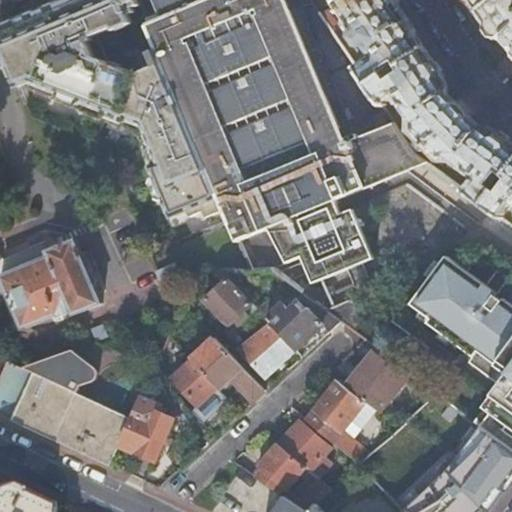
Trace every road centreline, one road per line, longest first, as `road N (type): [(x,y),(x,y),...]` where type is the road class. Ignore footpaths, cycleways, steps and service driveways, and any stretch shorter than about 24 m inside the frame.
road 1 (residential): [(161,511),(351,334)]
road 2 (tertiary): [(0,451),(129,511)]
road 3 (residential): [(428,0),(511,104)]
